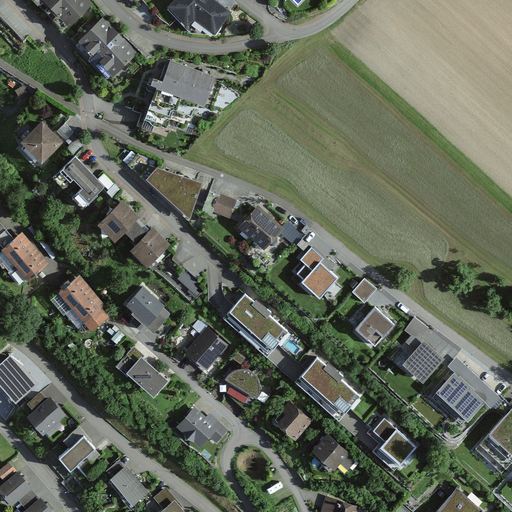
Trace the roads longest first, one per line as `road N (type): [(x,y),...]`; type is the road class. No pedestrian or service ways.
road 1 (residential): [(511,378),(272,197),(90,120)]
road 2 (residential): [(90,120),(106,161),(216,261),(220,299),(231,313),(378,448)]
road 3 (residential): [(0,331),(211,511)]
road 4 (residential): [(291,36),(236,48),(181,45),(129,21),(108,0)]
road 5 (residential): [(15,0),(80,71),(90,120)]
road 6 (residential): [(139,336),(246,433)]
